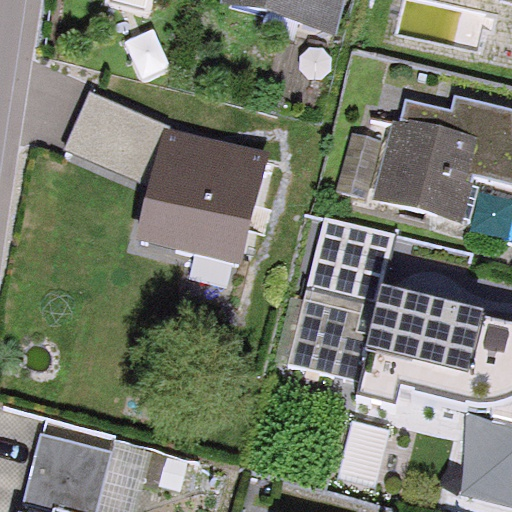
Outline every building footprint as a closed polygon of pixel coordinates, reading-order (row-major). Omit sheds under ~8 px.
[(222,0),(221,5),(337,36),(346,0),(222,0)] [(165,129),(170,130),(171,126),(89,93),(64,150),(150,187),(165,129)] [(453,112),(408,101),(402,123),(392,121),(373,202),(463,224),(474,177),(511,186),(511,110),(457,97),(453,112)] [(150,187),(136,242),(242,268),(271,155),(170,130),(165,129),(150,187)] [(366,202),(381,142),(353,135),(338,195),(366,202)] [(362,383),(380,308),(308,290),(305,303),(291,299),(279,347),(292,350),(289,364),(362,383)] [(511,325),(383,294),(380,308),(362,383),(359,398),(397,407),(402,388),(413,391),(411,395),(467,410),(475,412),(488,411),(497,411),(505,408),(511,405),(511,325)] [(99,511),(113,452),(41,435),(26,501),(74,511),(99,511)]
